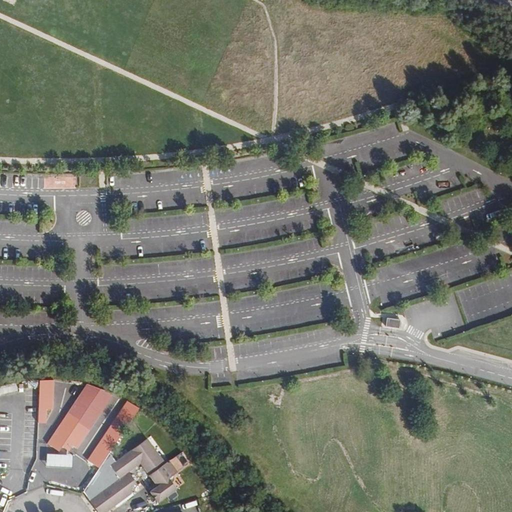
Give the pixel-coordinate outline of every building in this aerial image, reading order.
[(45,179),(45,188),(74,187),(74,178),(45,179)] [(77,419),(83,422),(94,399),(87,396),(77,419)] [(91,425),(100,429),(110,406),(102,402),(91,425)] [(93,438),(85,449),(102,461),(110,450),(93,438)] [(120,478),(128,472),(140,463),(157,486),(149,492),(157,503),(176,489),(172,483),(173,481),(173,480),(173,477),(172,476),(177,473),(168,461),(164,464),(146,439),(115,462),(110,453),(83,492),(97,511),(105,511),(108,510),(102,503),(119,491),(120,479),(120,478)] [(68,479),(85,454),(66,441),(49,466),(68,479)] [(134,480),(128,472),(120,478),(120,479),(119,491),(102,503),(108,510),(131,493),(134,480)]
